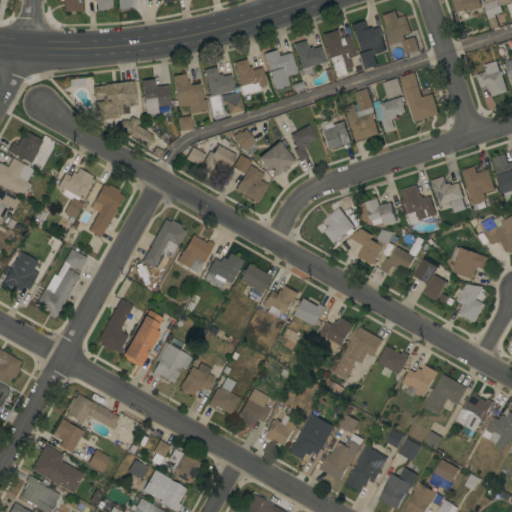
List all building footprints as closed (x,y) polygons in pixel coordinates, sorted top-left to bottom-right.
[(81,0),(82,11),(63,12),(63,0),(81,0)] [(111,0),(112,9),(96,11),(95,1),(93,1),(93,0),(111,0)] [(132,0),(132,1),(130,1),(131,7),(118,9),(116,0),(132,0)] [(452,0),(479,0),(482,7),(469,11),(468,9),(456,13),(452,0)] [(487,17),(482,2),(485,1),(484,0),(511,0),(511,2),(501,6),(503,12),(495,15),(499,27),(491,29),(487,17)] [(383,23),(381,23),(381,21),(382,21),(380,16),(395,11),(398,18),(405,16),(411,33),(402,36),(404,40),(415,37),(419,50),(405,54),(401,42),(390,45),(383,23)] [(357,54),(360,53),(355,40),(353,34),(353,35),(350,25),(364,20),(367,28),(371,27),(372,29),(375,27),(374,26),(377,26),(377,27),(378,27),(386,51),(374,55),(377,65),(363,70),(357,54)] [(321,35),(337,30),(339,38),(341,38),(341,37),(348,35),(353,51),(354,51),(354,52),(355,56),(349,58),(352,67),(344,69),(345,74),(335,77),(321,35)] [(305,40),(307,48),(311,47),(312,49),(319,46),(325,62),(313,66),(316,75),(310,77),(309,76),(308,77),(307,74),(300,76),(298,70),(301,69),(296,53),(295,54),(292,44),(305,40)] [(272,83),(271,84),(270,78),(271,78),(263,54),(276,50),(278,57),(289,53),(296,73),(285,77),(287,85),(274,90),(272,83)] [(233,63),(245,59),(248,67),(250,66),(251,70),(260,68),(266,85),(262,86),(262,87),(260,88),(260,86),(258,87),(259,90),(242,95),(233,63)] [(492,97),(489,88),(487,88),(486,86),(481,87),(476,75),(485,72),(486,74),(487,74),(484,65),(496,61),(499,71),(501,71),(501,72),(502,71),(503,75),(502,75),(507,92),(492,97)] [(230,74),(233,90),(231,91),(231,92),(229,93),(229,92),(227,92),(209,96),(205,80),(202,70),(215,67),(217,75),(221,74),(221,76),(230,74)] [(405,91),(400,77),(414,72),(418,87),(405,91)] [(172,76),(185,74),(186,81),(188,80),(189,85),(199,83),(202,100),(205,99),(207,110),(189,114),(188,105),(178,107),(172,76)] [(383,83),(398,78),(403,95),(388,99),(383,83)] [(140,81),(154,79),(155,87),(166,85),(169,105),(157,107),(158,113),(145,115),(140,81)] [(120,82),(120,83),(132,82),(135,104),(123,106),(124,114),(103,116),(100,95),(104,95),(102,84),(120,82)] [(407,100),(416,97),(415,93),(416,91),(428,87),(430,88),(432,94),(439,114),(422,120),(419,110),(411,112),(407,100)] [(345,107),(354,104),(354,105),(358,104),(354,93),(367,89),(373,107),(372,108),(375,115),(373,116),(379,134),(356,141),(345,107)] [(220,96),(226,94),(226,95),(237,92),(242,110),(228,114),(225,105),(222,106),(220,96)] [(373,103),(380,100),(381,103),(401,97),(404,97),(405,101),(403,102),(406,112),(397,115),(397,118),(391,120),(394,129),(385,132),(381,120),(379,121),(373,103)] [(189,116),(192,129),(178,132),(176,118),(189,116)] [(116,128),(121,120),(124,121),(125,120),(128,122),(131,117),(137,121),(136,123),(137,123),(136,125),(147,132),(146,133),(152,136),(146,145),(116,128)] [(318,123),(330,119),(332,125),(344,121),(351,142),(343,145),(343,146),(327,151),(318,123)] [(308,125),(315,138),(307,143),(308,145),(302,149),(307,157),(299,162),(292,150),(296,148),(289,135),(308,125)] [(231,137),(238,131),(240,133),(244,129),(254,142),(243,151),(231,137)] [(30,164),(21,159),(20,161),(17,159),(18,157),(14,155),(7,151),(11,143),(16,145),(20,137),(23,139),(27,132),(35,137),(41,140),(36,149),(38,150),(30,164)] [(278,141),(294,161),(287,167),(288,168),(282,173),(281,171),(275,176),(268,168),(266,170),(257,158),(278,141)] [(235,155),(228,168),(216,161),(210,173),(203,169),(217,145),(235,155)] [(204,154),(190,147),(183,160),(197,167),(204,154)] [(511,202),(507,204),(492,158),(505,154),(508,163),(510,162),(510,163),(511,162),(511,202)] [(239,155),(250,161),(243,174),(232,168),(239,155)] [(0,183),(0,164),(6,168),(12,158),(32,169),(25,182),(30,185),(23,197),(0,183)] [(249,165),(256,169),(255,170),(263,175),(261,178),(260,178),(259,180),(267,185),(257,203),(234,190),(239,181),(240,181),(249,165)] [(467,189),(468,189),(462,171),(474,166),(477,173),(488,169),(495,190),(484,193),(486,200),(472,204),(467,189)] [(92,176),(88,183),(87,183),(79,198),(73,195),(72,198),(82,204),(71,223),(66,221),(69,216),(63,213),(70,200),(60,194),(61,191),(56,188),(64,174),(70,177),(72,172),(75,174),(78,168),(92,176)] [(443,177),(446,185),(450,183),(451,185),(458,183),(463,198),(462,199),(466,209),(454,213),(450,202),(440,206),(435,190),(434,190),(431,181),(443,177)] [(102,185),(107,187),(108,185),(119,191),(118,193),(122,196),(114,210),(99,237),(87,231),(96,214),(101,216),(105,209),(101,207),(99,211),(91,206),(102,185)] [(401,190),(416,185),(420,197),(422,196),(423,199),(430,196),(436,215),(419,221),(415,224),(411,225),(407,214),(408,213),(401,190)] [(0,189),(18,200),(13,209),(8,206),(0,220),(0,189)] [(397,222),(385,226),(384,222),(374,226),(373,221),(363,224),(357,205),(377,199),(379,206),(391,202),(397,222)] [(339,208),(354,227),(353,227),(355,230),(348,235),(346,233),(334,243),(324,231),(330,226),(325,219),(339,208)] [(479,224),(492,217),(493,220),(502,215),(504,219),(501,221),(501,222),(511,216),(511,248),(506,252),(500,242),(498,243),(496,241),(490,244),(479,224)] [(164,219),(169,222),(170,220),(181,226),(180,228),(185,231),(176,247),(175,247),(161,272),(141,261),(164,219)] [(373,235),(372,236),(375,238),(373,241),(377,243),(379,240),(377,239),(382,230),(383,230),(393,232),(387,245),(384,243),(382,246),(383,246),(373,265),(357,256),(363,245),(350,238),(353,234),(361,229),(373,235)] [(205,243),(207,240),(213,244),(196,274),(175,262),(182,251),(192,235),(205,243)] [(415,257),(406,273),(393,265),(388,274),(380,269),(386,257),(390,259),(397,247),(415,257)] [(455,247),(459,248),(459,247),(488,257),(486,261),(488,261),(486,267),(485,266),(483,270),(477,268),(476,271),(474,270),(471,279),(453,272),(454,268),(449,267),(451,261),(450,260),(455,247)] [(70,249),(86,258),(78,271),(62,262),(70,249)] [(27,290),(22,287),(19,291),(16,289),(13,295),(0,287),(0,285),(3,280),(4,280),(20,252),(35,261),(31,268),(37,272),(27,290)] [(213,258),(219,262),(221,257),(225,259),(229,253),(242,260),(230,283),(224,280),(219,289),(213,285),(213,286),(208,283),(209,282),(203,279),(207,273),(206,272),(213,258)] [(424,259),(439,267),(435,275),(447,282),(436,301),(422,293),(427,285),(425,284),(426,282),(415,276),(424,259)] [(270,276),(261,293),(238,280),(247,264),(270,276)] [(55,317),(54,316),(53,319),(46,315),(47,312),(34,305),(43,289),(52,294),(66,269),(78,275),(55,317)] [(475,323),(459,314),(464,305),(457,301),(466,284),(484,287),(476,299),(485,304),(475,323)] [(270,291),(276,294),(278,289),(281,291),(284,286),(298,293),(294,300),(293,300),(285,314),(280,312),(277,319),(266,313),(268,308),(263,304),(270,291)] [(120,299),(132,306),(118,331),(126,335),(117,352),(112,349),(111,352),(100,345),(101,343),(97,340),(120,299)] [(317,306),(319,304),(325,307),(314,327),(294,316),(303,299),(317,306)] [(148,310),(161,318),(154,331),(158,333),(143,359),(144,359),(139,368),(121,357),(148,310)] [(326,322),(332,325),(334,321),(337,323),(341,317),(354,325),(350,332),(349,332),(341,346),(337,344),(332,352),(321,346),(324,339),(318,336),(326,322)] [(358,329),(360,327),(382,340),(373,356),(367,353),(359,368),(354,365),(346,379),(336,373),(336,375),(334,374),(335,373),(334,372),(358,329)] [(164,342),(168,345),(172,338),(183,345),(179,351),(188,356),(191,358),(185,369),(181,367),(172,383),(158,375),(157,377),(150,374),(157,361),(154,359),(164,342)] [(387,346),(401,354),(403,352),(409,355),(407,358),(408,358),(400,372),(398,371),(397,373),(393,371),(389,378),(381,373),(385,367),(377,363),(387,346)] [(0,350),(20,362),(17,367),(19,368),(13,379),(11,378),(8,382),(0,377),(0,350)] [(178,388),(182,381),(191,367),(196,369),(200,362),(210,369),(207,374),(213,378),(206,391),(200,387),(197,392),(194,390),(191,396),(178,388)] [(410,370),(416,373),(418,368),(422,370),(425,365),(438,372),(434,380),(433,379),(423,398),(415,394),(413,398),(405,393),(408,387),(402,384),(410,370)] [(443,374),(467,388),(458,405),(456,404),(456,405),(450,401),(450,400),(447,399),(442,408),(443,409),(439,415),(425,407),(443,374)] [(216,388),(218,389),(219,387),(220,387),(225,377),(234,382),(228,392),(239,398),(229,415),(214,406),(213,409),(207,405),(208,403),(207,402),(216,388)] [(268,397),(263,406),(269,409),(261,422),(256,419),(253,424),(250,422),(247,428),(233,420),(237,413),(238,413),(252,388),(268,397)] [(485,402),(487,399),(493,402),(487,413),(489,414),(485,420),(482,419),(471,438),(462,432),(465,426),(455,420),(462,409),(463,409),(472,394),(485,402)] [(86,415),(82,423),(65,414),(68,410),(65,409),(71,397),(73,398),(76,395),(117,417),(113,424),(115,425),(113,430),(86,415)] [(494,417),(499,420),(502,415),(506,417),(509,411),(511,412),(511,438),(510,442),(508,441),(507,443),(508,443),(506,446),(506,445),(503,450),(494,445),(495,443),(483,436),(494,417)] [(345,414),(359,422),(352,433),(339,426),(345,414)] [(268,427),(271,420),(274,421),(276,419),(285,424),(289,417),(298,422),(285,446),(270,438),(269,441),(263,437),(268,427)] [(70,453),(58,446),(61,441),(51,435),(61,418),(68,423),(83,431),(70,453)] [(385,442),(393,429),(404,436),(397,448),(385,442)] [(302,431),(318,440),(319,438),(324,440),(327,433),(326,433),(327,431),(331,433),(319,455),(313,451),(310,456),(306,454),(303,460),(289,452),(302,431)] [(423,443),(430,431),(441,438),(435,449),(423,443)] [(319,470),(329,453),(331,454),(338,442),(345,446),(348,440),(350,440),(353,434),(363,439),(360,445),(361,446),(349,466),(348,466),(340,481),(319,470)] [(406,438),(421,446),(413,461),(398,453),(406,438)] [(158,440),(169,446),(162,458),(160,457),(156,465),(147,461),(152,452),(151,452),(158,440)] [(349,476),(351,477),(357,465),(355,464),(367,444),(372,447),(371,449),(387,458),(373,483),(369,480),(365,487),(362,485),(359,491),(346,483),(349,476)] [(31,470),(45,445),(62,455),(61,456),(62,457),(59,461),(83,474),(72,493),(31,470)] [(109,458),(100,473),(86,464),(95,449),(109,458)] [(202,465),(190,486),(172,475),(173,473),(171,472),(172,470),(170,469),(173,463),(167,460),(173,449),(181,454),(182,453),(202,465)] [(459,469),(452,483),(434,473),(442,459),(459,469)] [(127,471),(133,460),(147,467),(140,479),(127,471)] [(407,494),(405,493),(396,509),(388,505),(387,505),(383,503),(383,502),(378,499),(384,489),(383,488),(391,473),(398,478),(404,467),(417,475),(407,494)] [(153,470),(170,480),(169,481),(185,489),(177,503),(180,505),(176,511),(159,502),(160,501),(142,491),(153,470)] [(474,490),(464,486),(471,474),(480,479),(474,490)] [(49,511),(44,511),(34,507),(35,506),(19,497),(27,483),(24,481),(27,475),(40,482),(42,479),(47,481),(44,487),(59,495),(49,511)] [(437,493),(431,504),(430,503),(425,511),(403,511),(406,508),(414,494),(413,494),(419,483),(437,493)] [(267,502),(268,501),(284,511),(285,511),(242,511),(244,509),(242,508),(248,497),(250,499),(253,494),(267,502)] [(164,511),(132,511),(135,508),(134,508),(139,498),(164,511)] [(437,511),(444,500),(453,505),(453,506),(458,508),(455,511),(437,511)] [(8,511),(14,502),(21,506),(20,507),(29,511),(8,511)]
